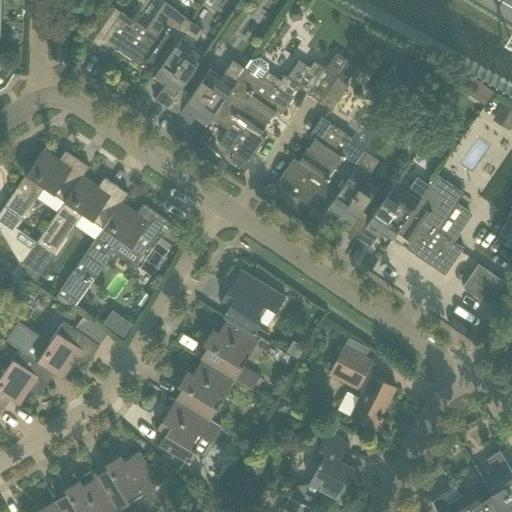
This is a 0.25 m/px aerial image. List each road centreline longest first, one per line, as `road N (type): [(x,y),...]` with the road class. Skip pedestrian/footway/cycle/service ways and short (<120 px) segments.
road 1 (residential): [(0,463),(102,401),(220,205)]
road 2 (residential): [(443,363),(234,214)]
road 3 (residential): [(220,205),(72,103),(37,101)]
road 4 (residential): [(381,511),(438,404),(443,363)]
road 5 (residential): [(234,214),(312,103)]
